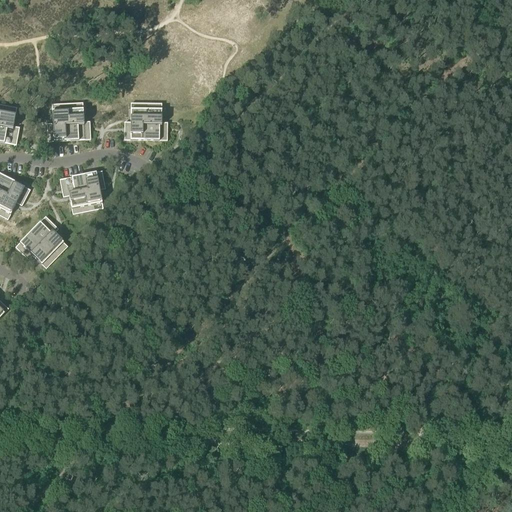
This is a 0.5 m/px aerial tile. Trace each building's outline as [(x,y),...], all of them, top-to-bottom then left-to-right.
[(124,125),(124,129),(130,129),(130,143),(161,143),(161,130),(167,130),(167,125),(161,125),(161,112),(151,112),(151,107),(140,106),(140,112),(130,112),(130,125),(124,125)] [(0,144),(10,147),(12,134),(18,135),(19,130),(13,129),(15,117),(6,115),(7,109),(0,107),(0,144)] [(53,126),(47,127),(47,131),(53,131),(54,144),(84,143),(84,129),(90,129),(90,124),(84,125),(83,112),(73,113),(73,107),(62,107),(62,113),(52,114),(53,126)] [(68,193),(62,195),(63,199),(69,198),(71,210),(81,209),(82,214),(93,212),(92,207),(101,205),(99,192),(105,191),(104,187),(98,188),(96,175),(65,180),(68,193)] [(174,185),(179,180),(174,175),(169,180),(174,185)] [(0,214),(1,212),(10,217),(16,205),(22,208),(24,204),(19,201),(24,189),(0,176),(0,214)] [(40,224),(20,246),(26,252),(22,256),(28,262),(32,258),(42,267),(48,260),(53,264),(60,256),(56,252),(63,244),(54,236),(58,231),(52,225),(47,231),(40,224)]
